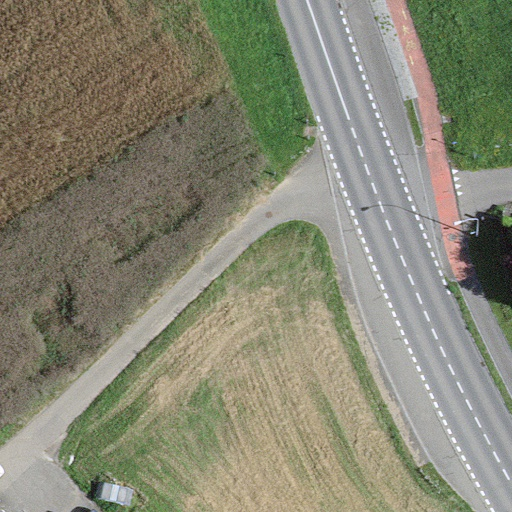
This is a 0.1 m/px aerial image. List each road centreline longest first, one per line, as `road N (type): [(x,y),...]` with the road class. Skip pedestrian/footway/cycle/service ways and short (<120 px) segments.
road 1 (tertiary): [(388,215),(465,394),(511,475)]
road 2 (tertiary): [(310,0),(388,215)]
road 3 (residential): [(511,198),(388,215)]
